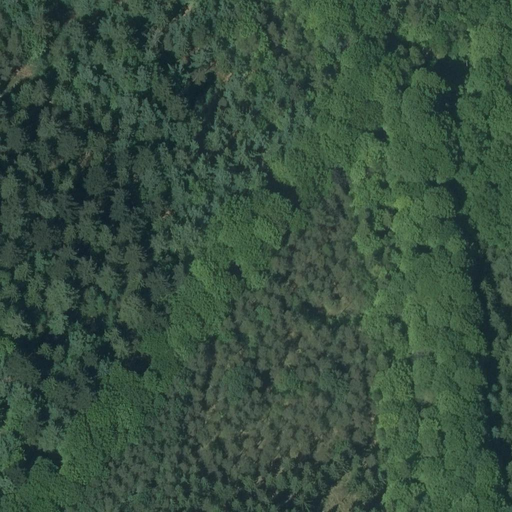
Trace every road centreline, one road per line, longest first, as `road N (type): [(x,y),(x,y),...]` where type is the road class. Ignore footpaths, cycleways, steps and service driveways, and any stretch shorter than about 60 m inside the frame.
road 1 (track): [(392,98),(355,123),(39,511)]
road 2 (track): [(435,511),(392,98)]
